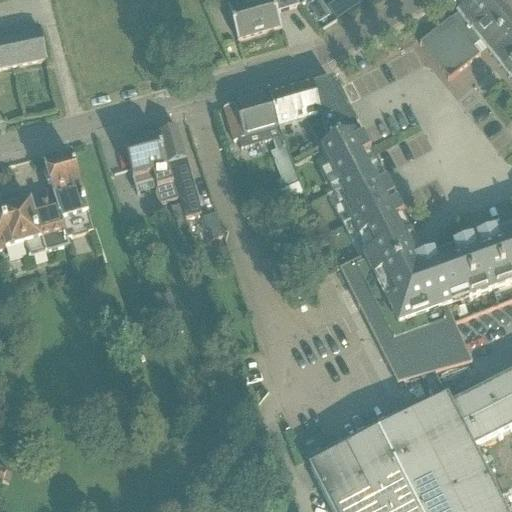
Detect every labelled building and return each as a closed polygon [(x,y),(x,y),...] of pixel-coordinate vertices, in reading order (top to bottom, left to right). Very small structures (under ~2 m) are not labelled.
[(251,0),(227,7),(237,43),(281,30),(277,15),(300,8),(294,0),(251,0)] [(302,0),(308,8),(318,1),(317,0),(302,0)] [(365,0),(341,0),(328,9),(337,22),(367,1),(365,0)] [(511,85),(511,0),(471,0),(418,44),(450,81),(478,59),(472,51),(475,48),(479,45),(511,85)] [(0,72),(46,63),(39,30),(0,37),(0,72)] [(318,120),(305,125),(317,153),(362,132),(336,78),(309,86),(318,120)] [(276,132),(305,125),(318,120),(309,86),(266,97),(276,132)] [(276,132),(266,97),(229,107),(239,142),(276,132)] [(382,125),(398,139),(409,128),(393,113),(382,125)] [(155,137),(165,171),(186,164),(176,131),(155,137)] [(362,260),(413,236),(364,133),(313,157),(362,260)] [(130,182),(165,171),(155,137),(120,147),(130,182)] [(57,225),(85,217),(71,169),(42,177),(48,196),(57,225)] [(57,225),(48,196),(0,210),(0,255),(38,244),(36,236),(58,229),(57,225)] [(511,228),(472,244),(491,295),(511,287),(511,228)] [(442,315),(422,262),(413,236),(362,260),(393,333),(442,315)] [(472,244),(422,262),(442,315),(491,295),(472,244)] [(511,430),(511,375),(449,408),(474,448),(511,430)] [(327,511),(497,511),(443,404),(308,473),(327,511)]
